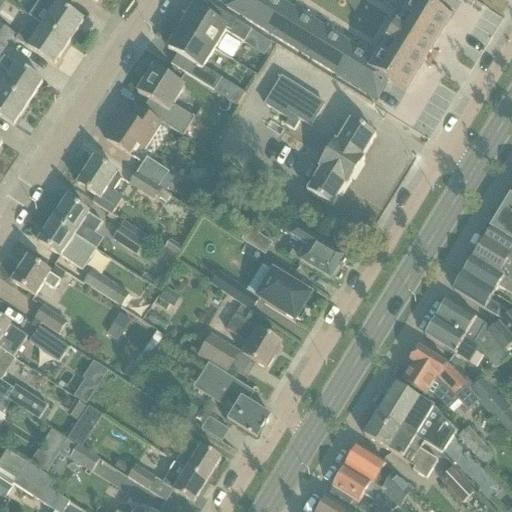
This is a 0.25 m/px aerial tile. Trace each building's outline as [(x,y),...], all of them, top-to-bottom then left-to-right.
[(43,0),(31,19),(42,27),(69,45),(84,23),(67,12),(57,5),(58,3),(53,0),(43,0)] [(234,0),(228,10),(380,103),(391,84),(408,94),(452,23),(435,12),(442,0),(392,0),(411,11),(379,62),(277,0),(234,0)] [(244,45),(252,32),(222,14),(216,24),(193,10),(181,31),(214,51),(226,33),(244,45)] [(0,27),(0,42),(7,47),(15,37),(0,27)] [(16,42),(37,56),(54,67),(69,45),(42,27),(34,39),(23,32),(16,42)] [(204,69),(214,51),(181,31),(168,51),(191,65),(185,75),(214,93),(222,81),(204,69)] [(262,42),(255,53),(264,59),(271,47),(262,42)] [(1,87),(28,105),(43,84),(26,73),(4,58),(0,64),(0,67),(10,75),(1,87)] [(149,103),(142,113),(160,125),(183,139),(194,120),(173,107),(184,89),(154,70),(144,85),(138,95),(149,103)] [(265,107),(286,120),(290,115),(311,128),(314,123),(324,106),(282,80),(271,97),(265,107)] [(0,119),(13,128),(28,105),(1,87),(0,88),(0,119)] [(106,142),(122,153),(130,158),(133,153),(136,155),(139,149),(144,153),(152,140),(161,127),(159,125),(160,125),(142,113),(142,114),(137,110),(130,121),(123,116),(106,142)] [(290,117),(285,127),(294,132),(299,122),(290,117)] [(318,170),(320,171),(307,193),(332,209),(346,187),(348,189),(365,161),(363,159),(376,138),(350,122),(337,143),(335,143),(318,170)] [(138,175),(138,176),(157,189),(168,173),(148,160),(138,175)] [(92,204),(109,215),(111,217),(115,211),(116,211),(124,199),(113,193),(120,181),(116,178),(117,176),(110,171),(94,161),(93,161),(94,163),(79,186),(78,185),(77,186),(97,199),(92,204)] [(209,164),(206,170),(208,178),(213,182),(219,181),(223,175),(221,166),(216,163),(209,164)] [(165,193),(165,194),(157,189),(138,176),(131,186),(154,202),(156,198),(165,204),(171,197),(165,193)] [(511,200),(510,200),(492,229),(511,241),(511,200)] [(67,201),(53,222),(64,230),(76,237),(88,246),(103,224),(67,201)] [(88,246),(76,237),(64,230),(53,222),(38,244),(74,268),(75,267),(82,272),(96,251),(88,246)] [(317,274),(334,285),(335,283),(340,283),(344,277),(342,273),(349,263),(333,252),(329,249),(328,246),(322,242),(316,247),(287,225),(282,232),(300,245),(292,255),(317,274)] [(138,257),(146,245),(122,229),(114,241),(138,257)] [(511,241),(492,229),(484,244),(511,261),(511,241)] [(274,246),(251,230),(243,242),(266,257),(274,246)] [(177,258),(182,249),(170,241),(164,250),(177,258)] [(511,281),(511,261),(484,244),(474,259),(511,281)] [(469,268),(466,273),(495,293),(497,289),(511,297),(511,281),(474,259),(473,261),(470,261),(467,265),(469,268)] [(12,284),(29,295),(35,299),(44,285),(55,293),(61,283),(44,271),(28,261),(12,284)] [(122,307),(129,296),(93,273),(85,285),(122,307)] [(274,311),(296,324),(297,321),(300,323),(306,313),(303,311),(312,297),(295,287),(274,274),(266,287),(258,300),(218,273),(209,286),(228,298),(241,307),(252,313),(259,301),(272,309),(274,311)] [(453,288),(455,291),(454,293),(471,303),(496,319),(501,309),(489,302),(495,293),(466,273),(460,283),(456,283),(453,288)] [(162,303),(158,308),(166,313),(169,308),(173,310),(180,299),(166,291),(159,301),(162,303)] [(448,303),(436,321),(474,343),(478,349),(495,370),(496,369),(509,359),(503,353),(511,345),(511,339),(498,323),(491,329),(465,313),(448,303)] [(226,331),(236,337),(250,346),(243,357),(249,361),(266,372),(282,347),(245,324),(252,313),(241,307),(226,331)] [(36,320),(59,336),(66,325),(43,309),(36,320)] [(511,310),(503,318),(511,328),(511,310)] [(119,315),(113,326),(124,333),(131,322),(119,315)] [(13,358),(26,338),(22,335),(8,326),(0,319),(0,350),(8,356),(9,355),(13,358)] [(436,321),(426,339),(443,349),(469,365),(478,349),(474,343),(436,321)] [(29,344),(58,364),(64,355),(69,358),(74,351),(69,348),(69,349),(39,329),(29,344)] [(154,371),(169,341),(161,336),(146,367),(154,371)] [(240,355),(210,337),(197,357),(227,376),(240,355)] [(412,362),(410,364),(413,366),(402,383),(426,397),(438,380),(439,381),(440,379),(454,395),(458,393),(466,386),(449,368),(436,360),(419,349),(418,352),(414,352),(410,358),(412,362)] [(0,381),(1,383),(15,361),(13,359),(13,358),(9,355),(8,356),(0,350),(0,381)] [(84,381),(73,398),(85,405),(106,372),(92,363),(82,379),(84,381)] [(132,364),(123,377),(132,383),(143,367),(136,363),(134,365),(132,364)] [(236,410),(227,424),(247,437),(257,442),(271,419),(244,402),(250,391),(213,368),(203,384),(213,391),(211,395),(226,403),(236,410)] [(509,412),(483,381),(470,391),(496,422),(498,421),(508,434),(511,431),(511,418),(508,413),(509,412)] [(13,390),(6,401),(10,404),(10,403),(44,425),(51,414),(46,411),(47,408),(15,387),(13,390)] [(380,413),(378,416),(424,444),(441,455),(448,446),(455,434),(433,409),(413,397),(396,387),(380,413)] [(0,424),(4,417),(2,416),(10,404),(6,401),(0,397),(0,424)] [(192,426),(157,404),(148,419),(183,441),(192,426)] [(378,416),(364,438),(415,469),(413,473),(426,481),(437,462),(419,451),(424,444),(378,416)] [(209,419),(201,431),(222,445),(230,432),(209,419)] [(485,457),(490,453),(468,429),(458,438),(484,468),(490,462),(485,457)] [(69,461),(77,447),(67,441),(44,476),(44,477),(55,483),(68,460),(69,461)] [(176,464),(207,483),(220,461),(204,451),(190,442),(183,453),(176,464)] [(77,447),(69,461),(91,474),(100,460),(78,447),(77,447)] [(358,449),(346,469),(380,490),(399,511),(400,511),(410,492),(393,475),(389,481),(379,475),(386,466),(375,459),(358,449)] [(64,511),(70,504),(50,492),(55,483),(44,477),(44,476),(27,465),(26,465),(5,452),(2,458),(0,461),(0,481),(12,489),(13,487),(42,505),(53,511),(64,511)] [(119,462),(115,470),(128,478),(133,471),(119,462)] [(162,486),(176,495),(193,505),(207,483),(176,464),(169,474),(162,486)] [(128,478),(127,480),(148,493),(156,481),(134,468),(133,471),(128,478)] [(345,469),(333,490),(350,500),(358,506),(363,496),(374,503),(370,507),(374,511),(400,511),(399,511),(380,490),(345,469)] [(439,481),(462,505),(474,493),(452,469),(439,481)] [(0,481),(0,495),(5,498),(12,489),(0,481)] [(346,511),(327,500),(319,511),(346,511)]
